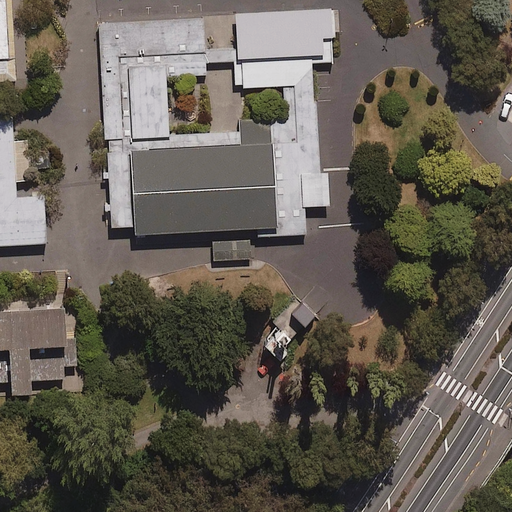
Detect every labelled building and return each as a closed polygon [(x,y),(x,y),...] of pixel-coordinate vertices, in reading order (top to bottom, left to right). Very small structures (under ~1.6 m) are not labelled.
[(0,0),(0,80),(13,80),(9,0),(0,0)] [(203,15),(96,22),(104,141),(108,141),(109,152),(106,152),(111,228),(135,227),(130,150),(273,142),(279,234),(306,234),(304,206),(329,205),(327,174),(320,174),(316,102),(313,64),(334,63),(332,37),(336,37),(334,8),(203,15)] [(0,246),(46,245),(43,199),(22,200),(18,110),(0,110),(0,246)] [(273,142),(130,150),(135,227),(135,236),(257,229),(258,237),(279,234),(273,142)] [(251,259),(250,242),(215,244),(216,261),(251,259)] [(303,303),(292,313),(306,327),(313,321),(317,317),(303,303)] [(54,311),(0,313),(0,385),(87,381),(85,338),(55,339),(54,311)]
